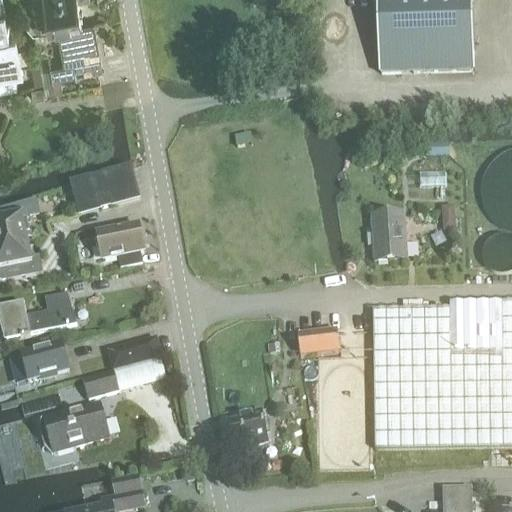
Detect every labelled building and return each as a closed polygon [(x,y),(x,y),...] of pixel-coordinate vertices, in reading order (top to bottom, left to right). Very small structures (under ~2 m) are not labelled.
[(0,0),(0,40),(10,39),(2,0),(0,0)] [(44,0),(50,31),(82,25),(77,2),(86,0),(44,0)] [(378,0),(381,77),(472,74),(469,0),(378,0)] [(94,23),(82,25),(50,31),(50,32),(58,31),(64,65),(44,68),(47,81),(44,82),(46,95),(63,92),(61,79),(103,71),(94,23)] [(16,38),(10,39),(0,40),(0,88),(17,86),(15,74),(22,73),(16,38)] [(43,89),(31,90),(33,101),(45,99),(43,89)] [(428,157),(447,156),(446,146),(428,147),(428,157)] [(72,186),(80,217),(138,201),(130,170),(72,186)] [(0,247),(27,242),(31,242),(27,221),(40,218),(36,201),(0,211),(0,247)] [(454,207),(442,208),(443,213),(448,218),(455,217),(454,207)] [(375,264),(407,262),(404,217),(372,219),(375,264)] [(141,255),(144,255),(138,227),(97,236),(103,263),(118,260),(120,271),(143,266),(141,255)] [(30,260),(27,242),(0,247),(0,283),(2,284),(43,276),(39,258),(30,260)] [(30,336),(76,327),(67,297),(45,301),(48,314),(26,318),(24,304),(0,308),(0,325),(5,343),(30,338),(30,336)] [(511,303),(450,304),(450,311),(373,312),(375,452),(511,449),(511,303)] [(300,359),(340,354),(337,332),(298,337),(300,359)] [(55,346),(54,339),(39,343),(41,350),(55,346)] [(125,349),(131,368),(162,360),(157,341),(125,349)] [(29,384),(69,373),(61,345),(21,356),(29,384)] [(114,374),(83,382),(88,402),(119,393),(114,374)] [(47,457),(110,439),(110,438),(109,439),(100,407),(101,407),(101,406),(38,424),(39,434),(43,448),(47,457)] [(251,451),(270,447),(269,445),(268,445),(263,417),(264,417),(264,415),(240,420),(241,425),(229,427),(233,451),(250,448),(251,451)] [(192,470),(181,472),(182,479),(188,483),(195,482),(192,470)] [(138,511),(144,511),(138,478),(111,483),(115,500),(102,502),(104,510),(92,511),(138,511)] [(472,511),(472,490),(443,490),(443,511),(472,511)]
